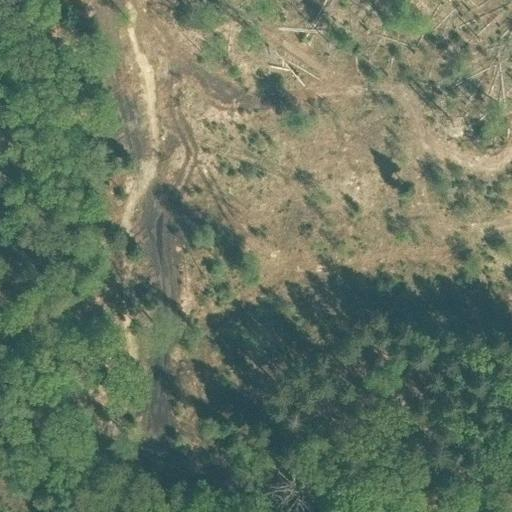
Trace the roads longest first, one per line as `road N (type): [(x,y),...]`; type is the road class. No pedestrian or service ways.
road 1 (track): [(101,0),(161,300),(149,454),(166,503),(159,511)]
road 2 (track): [(344,511),(0,413)]
